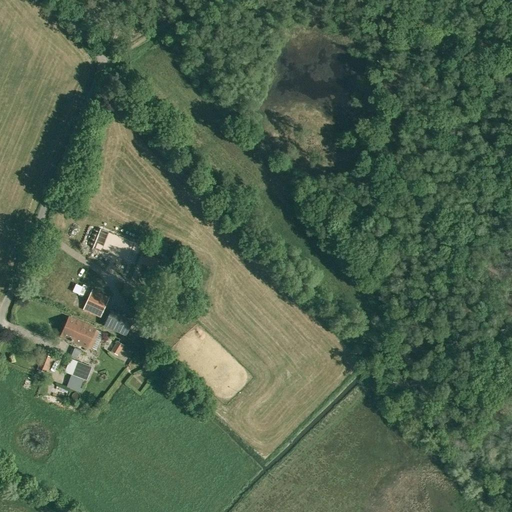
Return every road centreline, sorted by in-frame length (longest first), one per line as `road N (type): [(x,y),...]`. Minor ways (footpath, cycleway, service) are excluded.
road 1 (unclassified): [(0,318),(102,63),(49,0)]
road 2 (track): [(102,63),(211,0)]
